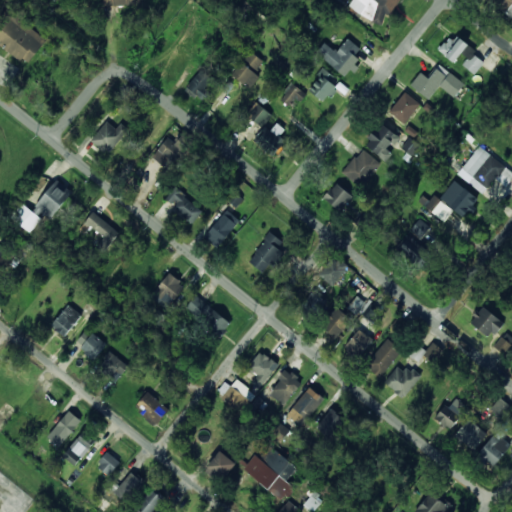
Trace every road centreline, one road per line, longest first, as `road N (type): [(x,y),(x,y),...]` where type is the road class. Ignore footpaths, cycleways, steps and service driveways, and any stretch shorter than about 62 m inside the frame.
road 1 (residential): [(494,500),(0,95)]
road 2 (residential): [(52,139),(98,80),(128,73),(511,383)]
road 3 (residential): [(226,511),(0,325)]
road 4 (residential): [(155,453),(333,237)]
road 5 (residential): [(285,197),(444,0)]
road 6 (residential): [(436,321),(511,227)]
